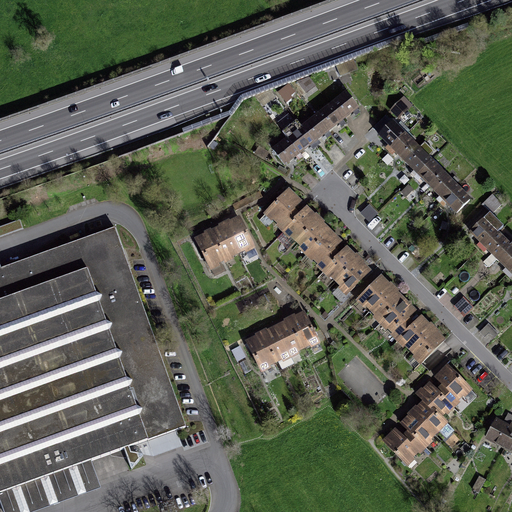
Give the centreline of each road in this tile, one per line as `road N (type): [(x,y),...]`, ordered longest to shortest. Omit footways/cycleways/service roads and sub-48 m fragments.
road 1 (motorway): [(0,170),(467,0)]
road 2 (motorway): [(386,0),(0,140)]
road 3 (residential): [(511,380),(334,199)]
